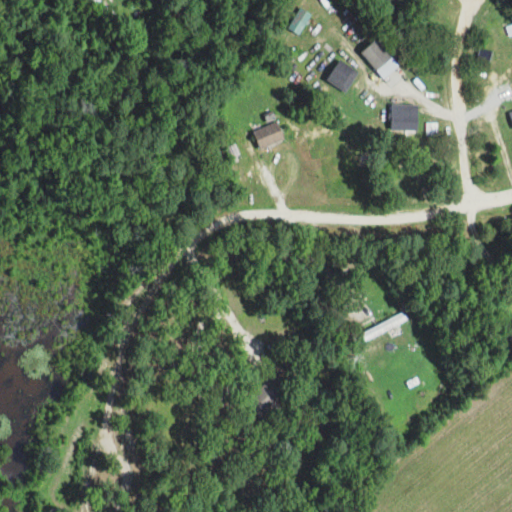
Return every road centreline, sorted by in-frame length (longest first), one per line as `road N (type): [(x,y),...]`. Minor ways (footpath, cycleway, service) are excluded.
road 1 (residential): [(195,239),(229,219),(422,212),(511,196)]
road 2 (residential): [(469,207),(457,52),(471,0)]
